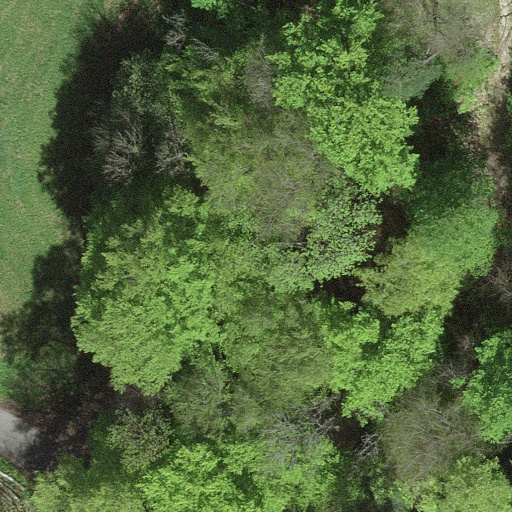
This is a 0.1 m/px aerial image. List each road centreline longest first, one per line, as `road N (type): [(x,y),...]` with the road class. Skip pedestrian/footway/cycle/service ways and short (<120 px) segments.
road 1 (track): [(295,511),(434,296),(500,159),(511,111)]
road 2 (track): [(0,426),(72,478),(95,511)]
